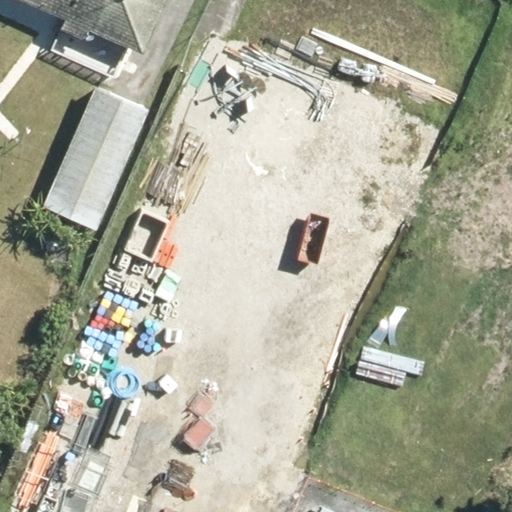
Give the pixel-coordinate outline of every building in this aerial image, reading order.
[(174,0),(50,0),(75,11),(70,23),(94,33),(99,22),(154,46),(174,0)] [(269,81),(229,64),(184,165),(371,246),(423,127),(277,63),(269,81)] [(50,200),(105,224),(159,102),(104,78),(50,200)] [(511,123),(466,227),(511,247),(511,123)] [(511,276),(508,275),(490,326),(511,333),(511,276)] [(144,337),(163,292),(132,279),(114,325),(144,337)]
